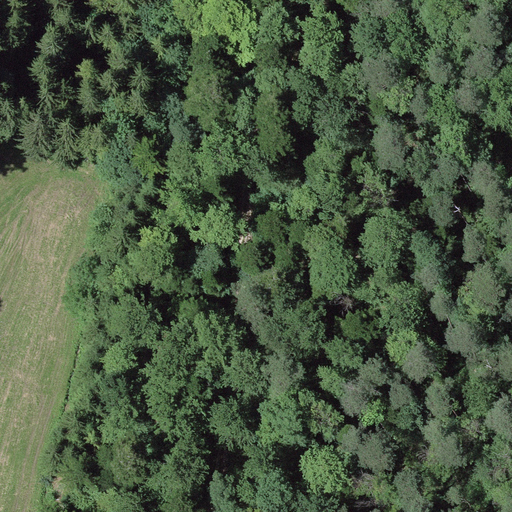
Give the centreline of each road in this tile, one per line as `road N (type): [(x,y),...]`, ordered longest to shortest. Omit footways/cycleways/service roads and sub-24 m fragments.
road 1 (track): [(203,0),(181,201),(110,418),(89,511)]
road 2 (track): [(268,0),(216,511)]
